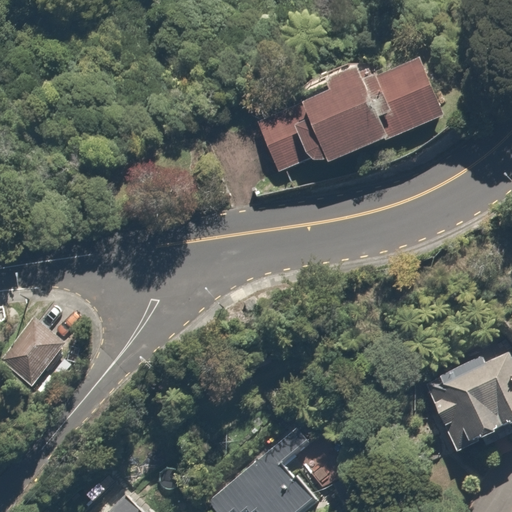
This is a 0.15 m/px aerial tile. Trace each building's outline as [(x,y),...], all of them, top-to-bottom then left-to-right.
[(418,55),(252,120),(277,182),(442,117),(418,55)] [(60,343),(34,322),(8,355),(34,375),(60,343)] [(511,352),(425,389),(451,453),(511,427),(511,352)] [(307,441),(293,426),(217,501),(228,511),(308,511),(323,497),(287,461),(307,441)] [(109,511),(147,511),(129,493),(109,511)]
